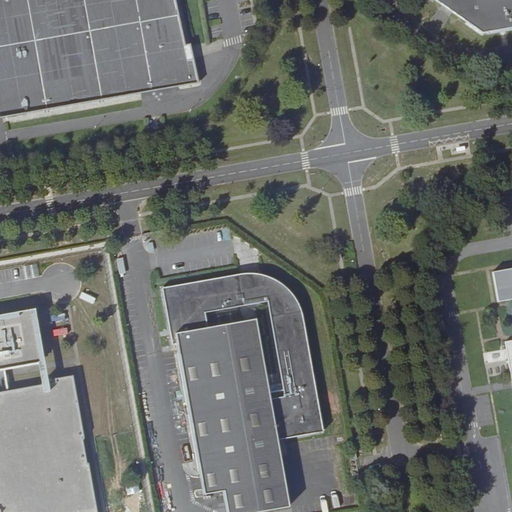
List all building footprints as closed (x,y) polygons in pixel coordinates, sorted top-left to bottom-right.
[(173,0),(0,0),(0,116),(197,81),(188,44),(183,45),(173,0)] [(511,0),(444,0),(452,3),(460,11),(466,20),(464,23),(479,34),(511,28),(511,0)] [(511,511),(511,269),(490,273),(496,303),(511,299),(511,341),(503,343),(511,390),(511,389),(511,511)] [(249,276),(161,291),(172,350),(177,349),(204,495),(224,492),(228,511),(258,511),(291,506),(278,440),(325,432),(302,310),(298,300),(294,296),(292,293),(289,290),(286,288),(282,285),(279,283),(274,281),(270,279),(266,277),(262,276),(258,276),(255,276),(249,276)] [(0,511),(100,511),(92,464),(91,465),(86,440),(88,440),(77,377),(59,380),(60,382),(0,392),(0,370),(44,363),(35,309),(22,312),(22,316),(0,319),(0,511)]
